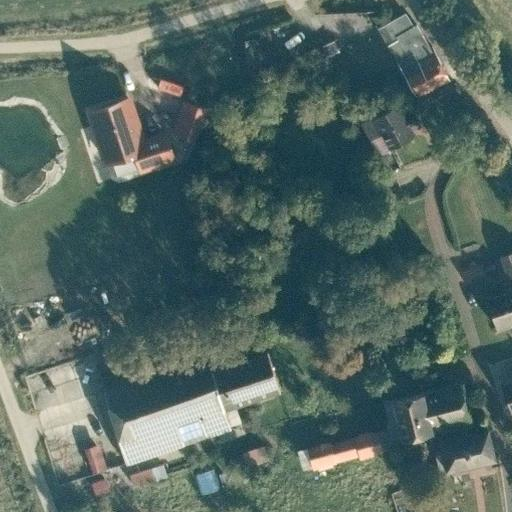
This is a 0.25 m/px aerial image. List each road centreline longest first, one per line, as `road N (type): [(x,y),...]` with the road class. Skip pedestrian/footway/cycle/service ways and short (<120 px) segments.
road 1 (residential): [(511,122),(460,149),(443,169),(436,214),(511,471)]
road 2 (residential): [(260,0),(114,42),(0,51)]
road 3 (tertiary): [(511,118),(410,0)]
road 4 (residential): [(0,379),(46,511)]
